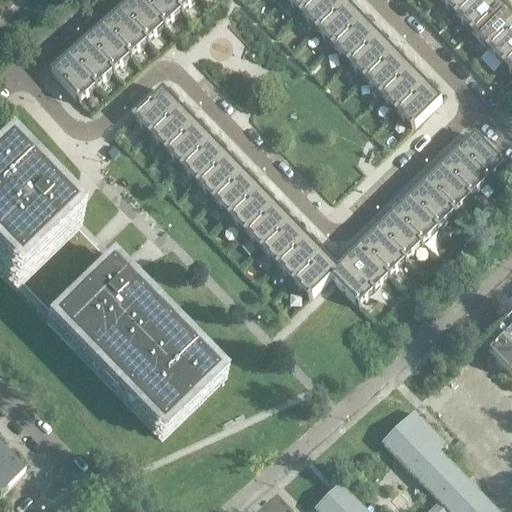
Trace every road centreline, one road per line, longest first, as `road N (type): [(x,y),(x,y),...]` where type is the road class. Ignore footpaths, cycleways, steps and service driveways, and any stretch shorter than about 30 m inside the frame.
road 1 (residential): [(25,69),(70,123),(93,132),(168,69),(338,239),(476,108)]
road 2 (residential): [(476,108),(375,0)]
